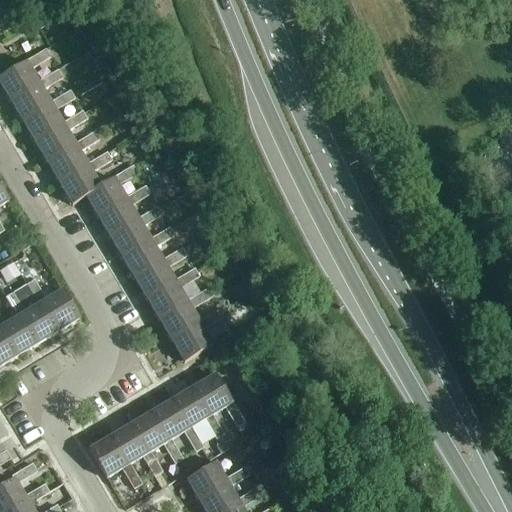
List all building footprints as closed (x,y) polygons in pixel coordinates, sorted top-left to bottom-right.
[(0,21),(10,16),(5,5),(0,7),(0,21)] [(77,36),(68,20),(56,27),(65,43),(77,36)] [(31,51),(27,44),(20,47),(24,55),(31,51)] [(0,81),(0,88),(9,104),(38,87),(37,86),(38,85),(30,72),(50,61),(45,53),(25,65),(26,66),(0,81)] [(9,104),(22,125),(50,108),(50,106),(43,93),(62,81),(58,73),(38,85),(37,86),(38,87),(9,104)] [(22,125),(34,145),(63,128),(62,127),(63,126),(55,114),(75,102),(70,94),(50,106),(50,108),(22,125)] [(110,111),(122,104),(118,97),(106,104),(110,111)] [(34,145),(46,166),(75,149),(74,147),(75,147),(67,134),(87,123),(82,115),(63,126),(62,127),(63,128),(34,145)] [(46,166),(58,187),(87,169),(86,168),(87,168),(80,155),(99,143),(94,135),(75,147),(74,147),(75,149),(46,166)] [(72,209),(85,201),(85,200),(101,191),(100,190),(92,176),(111,164),(107,156),(87,168),(86,168),(87,169),(58,187),(72,209)] [(85,200),(85,201),(97,220),(126,203),(125,202),(126,201),(118,189),(138,177),(133,169),(113,181),(113,182),(100,190),(101,191),(85,200)] [(97,220),(109,241),(138,224),(137,222),(138,222),(130,209),(150,198),(145,190),(126,201),(125,202),(126,203),(97,220)] [(109,241),(121,262),(150,244),(149,243),(150,243),(143,230),(162,218),(157,210),(138,222),(137,222),(138,224),(109,241)] [(121,262),(134,282),(162,265),(162,264),(162,263),(155,251),(174,239),(170,231),(150,243),(149,243),(150,244),(121,262)] [(134,282),(146,303),(175,286),(174,284),(175,284),(167,271),(187,260),(182,252),(162,263),(162,264),(162,265),(134,282)] [(146,303),(158,323),(187,306),(186,305),(187,305),(179,292),(199,280),(194,272),(175,284),(174,284),(175,286),(146,303)] [(26,288),(38,308),(38,309),(40,308),(57,337),(79,323),(61,294),(46,303),(34,284),(26,288)] [(13,296),(5,301),(17,320),(17,321),(19,320),(36,349),(57,337),(40,308),(38,309),(38,308),(26,288),(13,296)] [(158,323),(171,344),(199,327),(198,326),(199,325),(192,312),(211,301),(206,293),(187,305),(186,305),(187,306),(158,323)] [(199,327),(171,344),(184,366),(213,349),(204,333),(223,322),(219,314),(199,325),(198,326),(199,327)] [(0,335),(15,361),(36,349),(19,320),(17,321),(17,320),(4,328),(0,320),(0,335)] [(0,370),(15,361),(0,335),(0,370)] [(214,378),(194,390),(211,419),(212,418),(212,419),(225,411),(237,431),(245,426),(233,406),(231,407),(214,378)] [(194,390),(173,403),(190,431),(191,431),(192,431),(204,424),(216,443),(221,440),(224,438),(212,419),(212,418),(211,419),(194,390)] [(173,403),(152,415),(169,444),(171,443),(171,444),(184,436),(195,456),(203,451),(192,431),(191,431),(190,431),(173,403)] [(152,415),(132,427),(149,456),(150,455),(151,456),(163,448),(175,468),(183,463),(171,444),(171,443),(169,444),(152,415)] [(132,427),(111,439),(128,468),(130,467),(130,468),(143,461),(154,480),(162,475),(151,456),(150,455),(149,456),(132,427)] [(89,453),(106,482),(122,473),(134,492),(142,488),(130,468),(130,467),(128,468),(111,439),(89,453)] [(228,452),(221,440),(216,443),(216,450),(220,457),(228,452)] [(0,468),(10,462),(6,454),(0,457),(0,468)] [(285,472),(279,461),(270,467),(276,478),(285,472)] [(17,487),(37,475),(32,467),(12,479),(14,483),(17,487)] [(186,484),(199,507),(228,490),(229,491),(230,490),(249,479),(245,471),(225,482),(216,467),(186,484)] [(0,511),(15,511),(27,505),(29,508),(30,508),(49,496),(44,488),(25,500),(17,487),(14,483),(1,491),(0,491),(0,511)] [(199,507),(202,511),(237,511),(241,510),(241,511),(242,511),(262,499),(257,491),(237,503),(230,490),(229,491),(228,490),(199,507)]
